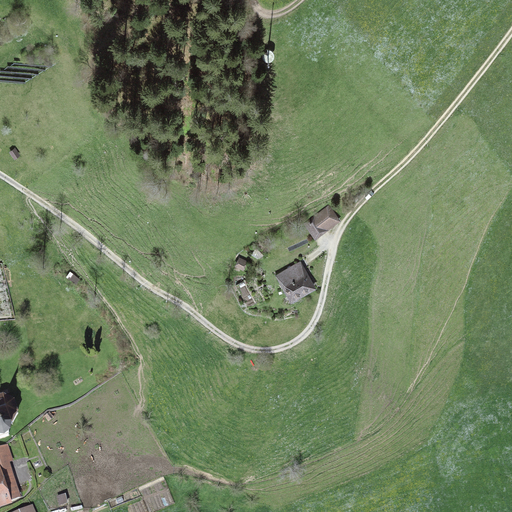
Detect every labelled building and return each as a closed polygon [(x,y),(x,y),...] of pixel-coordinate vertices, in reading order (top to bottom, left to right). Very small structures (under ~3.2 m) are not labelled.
[(21,156),(14,148),(9,153),(15,161),(21,156)] [(314,236),(338,218),(329,206),(305,224),(314,236)] [(283,282),(292,298),(312,288),(298,263),(282,272),(286,280),(283,282)] [(0,437),(9,435),(5,426),(12,423),(17,413),(14,402),(3,396),(0,397),(0,437)] [(0,464),(11,461),(6,446),(0,447),(0,464)] [(10,469),(0,472),(0,505),(8,503),(8,501),(19,498),(10,469)]
